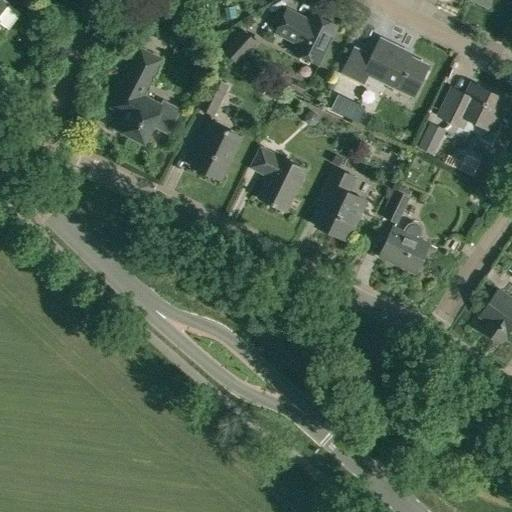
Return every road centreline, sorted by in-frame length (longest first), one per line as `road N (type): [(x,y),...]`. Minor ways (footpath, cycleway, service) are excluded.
road 1 (primary): [(404,511),(214,361),(21,184)]
road 2 (residential): [(428,335),(44,143)]
road 3 (residential): [(368,0),(487,56),(491,47),(511,57)]
road 4 (residential): [(44,143),(65,96),(86,0)]
road 5 (residential): [(428,335),(511,218)]
